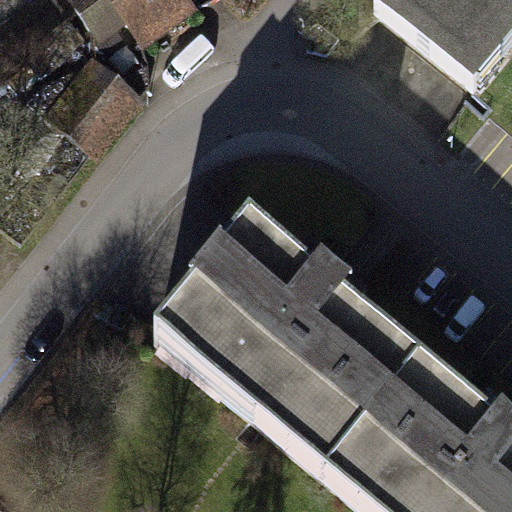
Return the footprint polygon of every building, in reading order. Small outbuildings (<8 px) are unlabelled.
[(143,63),(193,26),(173,0),(57,0),(56,1),(96,55),(122,35),(143,63)] [(467,108),(511,50),(511,0),(364,0),(351,17),(467,108)] [(45,138),(94,175),(139,116),(90,79),(45,138)] [(237,245),(151,350),(328,495),(414,390),(237,245)] [(511,511),(511,470),(414,390),(328,495),(349,511),(511,511)]
